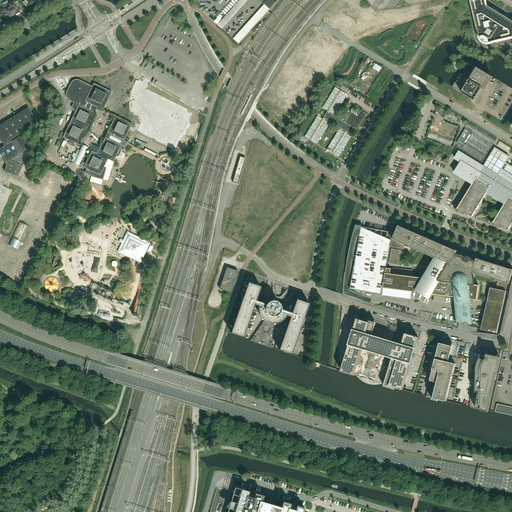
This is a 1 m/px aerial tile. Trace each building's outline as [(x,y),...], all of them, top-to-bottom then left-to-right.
[(221,30),(249,1),(248,0),(240,0),(216,26),(221,30)] [(258,0),(261,2),(269,9),(277,0),(258,0)] [(494,42),(496,41),(500,40),(511,37),(511,22),(486,7),(484,0),(471,0),(477,26),(478,30),(479,34),(479,36),(479,37),(480,38),(480,39),(480,40),(481,40),(482,41),(482,42),(483,42),(484,43),(485,43),(486,43),(487,43),(488,43),(489,43),(490,43),(494,42)] [(9,17),(9,16),(10,17),(15,14),(16,15),(20,12),(13,1),(3,7),(7,13),(9,17)] [(485,90),(493,77),(477,68),(469,80),(460,74),(452,87),(475,101),(482,89),(485,90)] [(98,108),(103,110),(106,103),(112,92),(94,83),(92,86),(79,80),(78,80),(77,80),(76,80),(75,80),(74,80),(73,81),(72,81),(72,82),(71,83),(66,92),(66,93),(66,94),(66,95),(66,96),(66,97),(66,98),(67,98),(67,99),(68,100),(69,100),(70,101),(74,103),(71,107),(75,113),(63,137),(79,145),(98,108)] [(305,139),(318,146),(329,124),(339,129),(327,153),(340,159),(351,137),(350,136),(353,129),(357,131),(366,115),(360,112),(357,117),(350,113),(345,124),(335,118),(347,95),(334,89),(323,110),(327,112),(323,121),(317,117),(305,139)] [(148,97),(146,97),(151,151),(153,156),(156,154),(158,150),(193,132),(187,133),(198,127),(195,123),(171,111),(169,107),(148,97)] [(13,120),(0,126),(0,142),(4,149),(0,150),(0,157),(1,158),(2,158),(7,168),(5,172),(17,180),(22,172),(27,174),(29,170),(28,169),(20,164),(27,153),(30,151),(22,135),(31,130),(34,126),(38,124),(34,118),(37,117),(32,107),(25,110),(23,113),(15,117),(13,120)] [(110,133),(107,139),(124,147),(126,147),(128,143),(129,143),(128,142),(129,139),(125,137),(132,124),(115,116),(109,130),(111,131),(110,133)] [(465,130),(456,143),(458,144),(463,147),(465,144),(472,134),(465,130)] [(428,140),(450,147),(452,141),(429,134),(428,140)] [(107,139),(105,138),(97,154),(92,151),(84,168),(86,169),(84,173),(91,176),(103,180),(106,168),(104,167),(108,159),(113,162),(120,149),(123,151),(125,148),(126,148),(126,147),(124,147),(107,139)] [(460,162),(453,173),(472,185),(456,211),(472,217),(487,193),(505,204),(492,225),(508,231),(511,224),(511,167),(505,163),(509,156),(495,148),(484,166),(481,164),(486,157),(465,144),(463,147),(458,144),(455,149),(458,151),(454,159),(460,162)] [(240,157),(232,182),(238,184),(245,158),(240,157)] [(11,193),(11,191),(1,187),(1,192),(0,192),(0,208),(2,209),(2,217),(11,193)] [(85,203),(85,201),(82,200),(80,205),(84,206),(83,208),(93,212),(95,206),(85,203)] [(19,222),(8,245),(19,250),(29,227),(19,222)] [(472,324),(470,299),(477,300),(479,286),(474,285),(473,272),(491,278),(491,279),(495,281),(496,280),(498,280),(497,285),(496,288),(496,289),(490,288),(487,302),(485,313),(481,329),(497,333),(508,283),(509,284),(511,277),(510,277),(510,276),(511,277),(511,273),(511,269),(507,268),(507,269),(506,269),(507,268),(479,259),(476,258),(475,261),(476,261),(476,262),(469,260),(469,259),(469,258),(468,258),(467,258),(466,258),(465,258),(462,257),(462,258),(460,257),(455,255),(456,252),(456,251),(451,249),(450,249),(450,248),(445,246),(445,247),(444,247),(445,246),(430,239),(426,237),(426,238),(401,227),(401,226),(398,225),(397,228),(398,228),(395,233),(362,227),(350,289),(382,295),(383,288),(416,292),(416,291),(429,298),(429,297),(431,294),(454,297),(456,323),(465,321),(466,321),(467,322),(468,322),(468,323),(469,323),(469,324),(469,325),(472,324)] [(141,263),(151,243),(142,238),(143,236),(140,234),(139,237),(127,231),(123,240),(120,239),(118,242),(121,243),(117,252),(129,258),(141,263)] [(231,293),(238,271),(227,268),(220,289),(231,293)] [(286,317),(286,316),(290,317),(279,350),(292,354),(309,304),(296,299),(292,313),(281,309),(281,308),(281,307),(281,306),(280,305),(280,304),(279,303),(278,302),(277,302),(276,301),(275,301),(274,301),(273,301),(272,301),(271,301),(270,302),(269,302),(268,303),(267,304),(256,300),(261,287),(248,282),(231,333),(243,338),(255,305),(259,306),(259,307),(258,308),(258,309),(258,310),(259,311),(259,312),(259,313),(260,314),(260,315),(260,316),(261,317),(261,318),(262,318),(263,320),(264,320),(265,321),(266,322),(267,322),(268,323),(270,323),(271,323),(272,324),(274,324),(275,324),(276,323),(278,323),(279,323),(280,322),(281,321),(282,321),(283,320),(284,319),(285,318),(286,317)] [(402,390),(412,357),(413,358),(414,355),(413,354),(418,337),(405,333),(401,347),(400,346),(396,345),(390,343),(391,340),(388,339),(387,342),(371,337),(376,323),(365,319),(365,320),(364,321),(357,319),(352,336),(351,336),(350,338),(351,339),(341,371),(354,375),(363,347),(393,356),(384,386),(395,389),(395,388),(402,390)] [(446,401),(456,364),(449,362),(453,346),(454,340),(451,339),(450,344),(447,343),(447,345),(440,343),(430,380),(437,382),(436,387),(435,387),(432,399),(438,401),(438,399),(439,399),(446,401)] [(488,411),(496,377),(501,351),(496,349),(495,356),(486,354),(485,360),(480,358),(481,357),(480,357),(479,359),(479,360),(478,361),(478,363),(477,363),(477,365),(477,366),(476,368),(476,369),(476,393),(476,392),(476,391),(479,392),(475,408),(481,408),(481,409),(488,411)] [(511,415),(511,407),(497,404),(495,412),(511,415)] [(303,511),(304,508),(297,506),(295,511),(289,509),(291,504),(283,502),(281,509),(272,506),(270,505),(261,503),(263,496),(256,493),(254,499),(248,497),(249,491),(235,487),(234,491),(233,494),(230,505),(229,508),(227,511),(303,511)]
